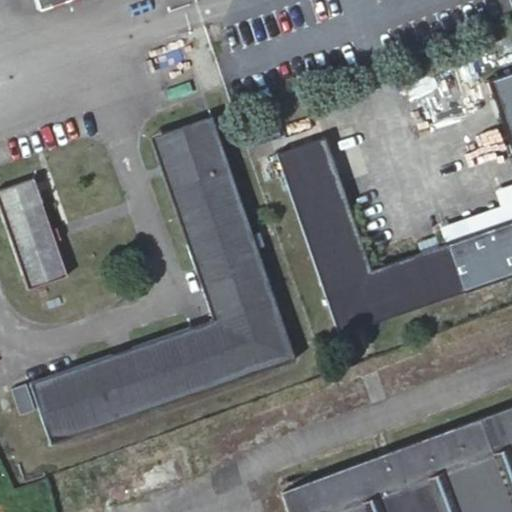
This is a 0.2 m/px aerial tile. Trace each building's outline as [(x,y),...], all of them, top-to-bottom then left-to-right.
[(511,276),(511,77),(487,86),(511,159),(511,227),(368,276),(323,142),(275,158),(335,336),(511,276)] [(239,228),(248,225),(210,117),(148,139),(185,246),(198,242),(165,147),(205,132),(239,228)] [(295,358),(248,225),(239,228),(205,132),(165,147),(198,242),(185,246),(211,318),(25,383),(47,444),(295,358)] [(66,276),(30,178),(0,189),(0,213),(28,290),(66,276)] [(32,410),(23,386),(11,391),(20,415),(32,410)] [(511,511),(511,409),(281,495),(287,511),(511,511)]
